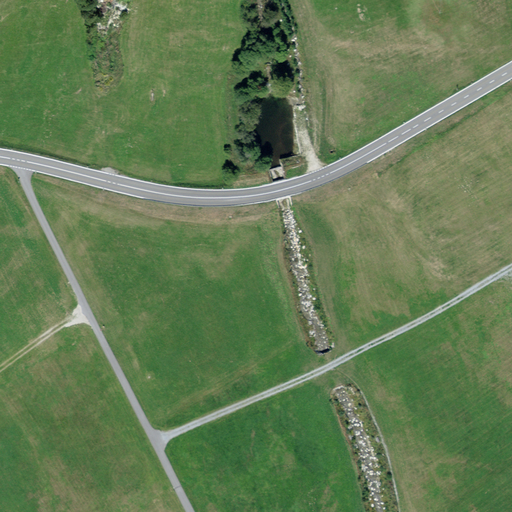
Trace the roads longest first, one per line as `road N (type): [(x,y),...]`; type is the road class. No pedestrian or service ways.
road 1 (primary): [(511,67),(325,172),(268,190),(154,189),(0,154)]
road 2 (track): [(191,511),(82,305),(17,156)]
road 3 (track): [(322,368),(511,265)]
